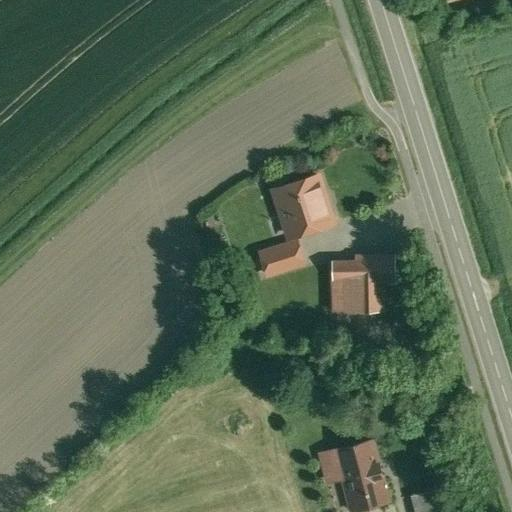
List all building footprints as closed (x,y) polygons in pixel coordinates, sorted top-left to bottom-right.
[(318,174),(276,188),(283,212),(287,211),(295,234),(333,222),(318,174)] [(297,240),(261,251),(268,274),(304,262),(297,240)] [(394,255),(357,256),(357,309),(383,308),(382,280),(395,280),(394,255)] [(357,256),(334,256),(336,309),(357,309),(357,256)] [(374,438),(336,448),(337,450),(342,449),(349,476),(344,477),(352,510),(390,500),(374,438)] [(444,511),(438,487),(413,494),(417,511),(444,511)]
